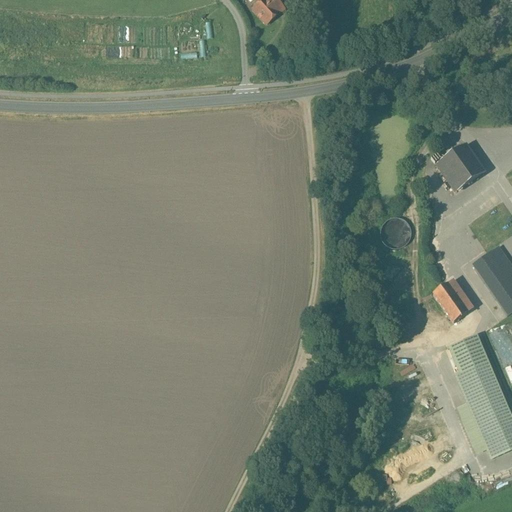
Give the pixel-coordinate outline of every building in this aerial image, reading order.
[(245,0),(243,2),(252,12),(264,0),(245,0)] [(272,0),(264,0),(252,12),(266,27),(283,11),(272,0)] [(464,149),(436,169),(454,194),(478,177),(481,175),(464,149)] [(511,152),(495,165),(511,186),(511,152)] [(413,240),(398,219),(383,229),(398,250),(413,240)] [(490,277),(483,282),(507,317),(511,313),(511,270),(510,268),(493,281),(490,277)] [(445,288),(433,297),(453,326),(466,317),(445,288)] [(511,423),(476,338),(447,350),(466,395),(464,396),(482,438),(485,437),(494,459),(511,451),(511,423)]
